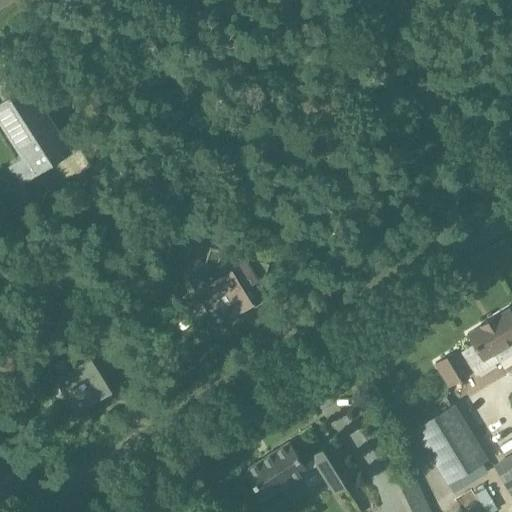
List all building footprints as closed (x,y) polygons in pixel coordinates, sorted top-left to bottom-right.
[(70,155),(29,90),(0,108),(0,120),(25,161),(12,170),(22,186),(70,155)] [(0,197),(0,216),(9,210),(0,197)] [(186,276),(197,291),(219,326),(253,304),(247,293),(260,285),(242,255),(211,248),(207,264),(186,276)] [(41,299),(65,286),(56,269),(32,283),(41,299)] [(459,349),(436,363),(450,386),(472,373),(470,368),(483,360),(495,353),(500,362),(511,354),(511,311),(510,309),(496,317),(496,316),(482,325),(483,326),(468,334),(474,344),(461,352),(459,349)] [(87,349),(91,356),(56,378),(77,413),(112,391),(104,378),(119,369),(102,340),(87,349)] [(453,407),(416,430),(448,483),(485,460),(453,407)] [(264,501),(318,466),(336,494),(357,479),(334,443),(312,458),(314,460),(304,466),(289,444),(246,472),(264,501)] [(511,454),(495,465),(511,493),(511,454)] [(408,511),(431,511),(412,473),(394,482),(408,511)] [(492,499),(502,495),(495,479),(485,484),(492,499)] [(496,511),(499,511),(486,490),(477,496),(486,511),(496,511)]
